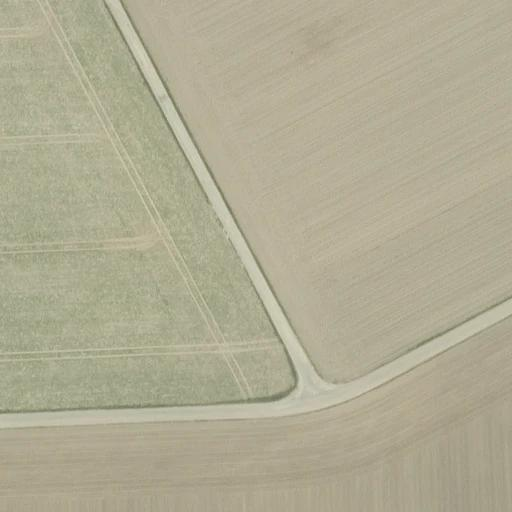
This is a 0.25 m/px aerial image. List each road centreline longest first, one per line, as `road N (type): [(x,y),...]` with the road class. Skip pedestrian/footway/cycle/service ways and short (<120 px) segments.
road 1 (track): [(0,421),(322,401),(511,305)]
road 2 (track): [(322,401),(112,0)]
